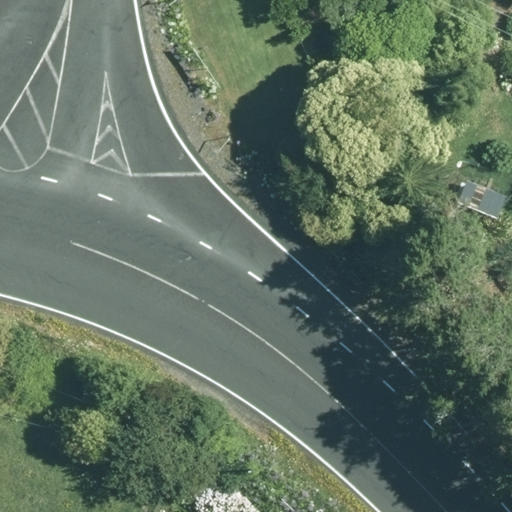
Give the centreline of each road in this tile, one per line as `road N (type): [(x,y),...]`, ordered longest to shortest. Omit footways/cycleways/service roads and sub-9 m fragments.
road 1 (tertiary): [(3,225),(103,254),(194,297),(290,362),(446,511)]
road 2 (unclassified): [(3,225),(69,0)]
